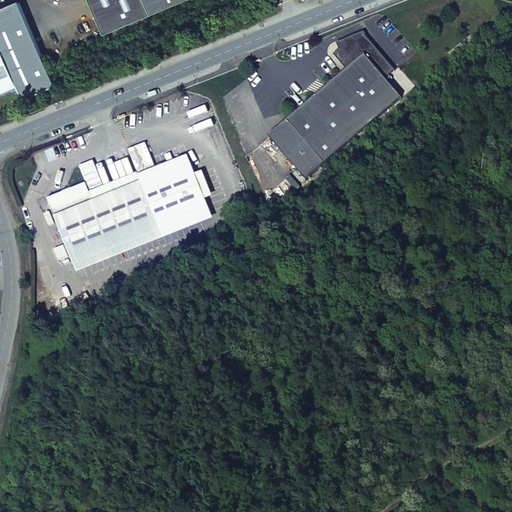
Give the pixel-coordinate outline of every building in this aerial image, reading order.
[(87,0),(102,34),(186,0),(87,0)] [(342,48),(339,50),(333,55),(346,71),(269,138),(305,180),(400,98),(385,80),(395,71),(365,37),(362,32),(340,42),(342,48)] [(0,92),(16,86),(0,48),(0,92)] [(142,184),(161,232),(211,213),(192,164),(142,184)] [(142,184),(139,174),(138,175),(90,194),(94,203),(142,184)] [(74,267),(161,232),(142,184),(94,203),(90,194),(87,185),(48,201),(74,267)]
